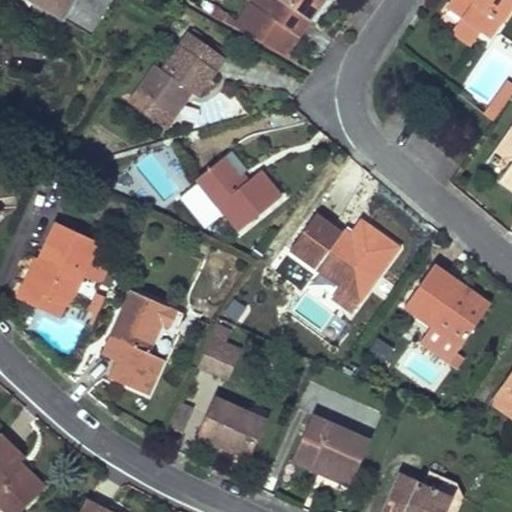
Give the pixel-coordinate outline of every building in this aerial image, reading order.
[(29,0),(92,36),(112,0),(29,0)] [(254,0),(234,28),(284,56),(310,20),(323,0),(254,0)] [(467,10),(453,0),(447,8),(461,18),(467,10)] [(511,0),(453,0),(467,10),(461,18),(481,32),(492,16),(500,22),(511,3),(511,0)] [(492,16),(481,32),(489,37),(500,22),(492,16)] [(481,32),(461,18),(452,31),(471,45),(481,32)] [(192,29),(189,32),(223,56),(225,53),(192,29)] [(156,65),(130,101),(167,127),(175,116),(170,113),(187,88),(192,92),(197,95),(224,57),(223,56),(189,32),(163,70),(156,65)] [(495,101),(503,107),(511,94),(511,85),(508,82),(495,101)] [(187,88),(170,113),(175,116),(192,92),(187,88)] [(485,114),(494,120),(503,107),(495,101),(485,114)] [(511,127),(499,146),(511,155),(511,162),(499,181),(511,189),(511,127)] [(168,144),(138,161),(162,202),(192,184),(168,144)] [(74,178),(81,169),(66,157),(57,170),(74,178)] [(222,158),(196,179),(239,231),(281,196),(260,171),(244,184),(222,158)] [(315,214),(290,249),(341,286),(346,290),(347,289),(367,261),(343,242),(340,245),(336,242),(343,233),(315,214)] [(23,281),(16,297),(59,317),(65,305),(68,306),(83,275),(89,263),(99,242),(55,221),(38,259),(42,261),(31,285),(23,281)] [(38,259),(34,257),(23,281),(31,285),(42,261),(38,259)] [(107,271),(89,263),(83,275),(101,284),(107,271)] [(432,266),(404,306),(460,346),(489,305),(475,295),(474,296),(472,299),(452,285),(455,282),(432,266)] [(474,296),(455,282),(452,285),(472,299),(474,296)] [(341,286),(333,298),(342,305),(351,292),(347,289),(346,290),(341,286)] [(130,289),(109,336),(124,342),(116,360),(108,377),(148,394),(164,359),(149,352),(162,323),(170,327),(177,310),(130,289)] [(351,292),(342,305),(351,311),(360,299),(351,292)] [(109,336),(102,353),(116,360),(124,342),(109,336)] [(210,336),(198,365),(214,372),(227,344),(210,336)] [(239,349),(227,344),(214,372),(226,377),(239,349)] [(511,374),(491,404),(511,418),(511,374)] [(215,398),(199,436),(220,446),(247,457),(264,420),(215,398)] [(311,415),(291,459),(319,471),(322,465),(352,478),(369,441),(311,415)] [(0,434),(0,505),(6,511),(18,511),(38,493),(35,491),(41,485),(19,462),(23,458),(0,434)] [(199,436),(197,440),(218,450),(220,446),(199,436)] [(322,465),(319,471),(349,485),(352,478),(322,465)] [(422,484),(451,497),(460,501),(463,496),(456,482),(429,470),(422,484)] [(398,474),(382,511),(383,511),(444,511),(451,497),(422,484),(398,474)] [(110,511),(85,499),(77,511),(110,511)]
